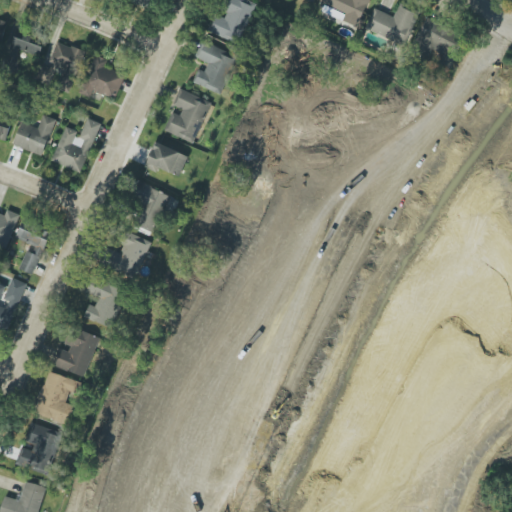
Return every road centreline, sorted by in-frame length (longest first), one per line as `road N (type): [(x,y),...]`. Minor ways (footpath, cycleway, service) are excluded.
road 1 (residential): [(0,416),(189,0)]
road 2 (residential): [(40,0),(167,49)]
